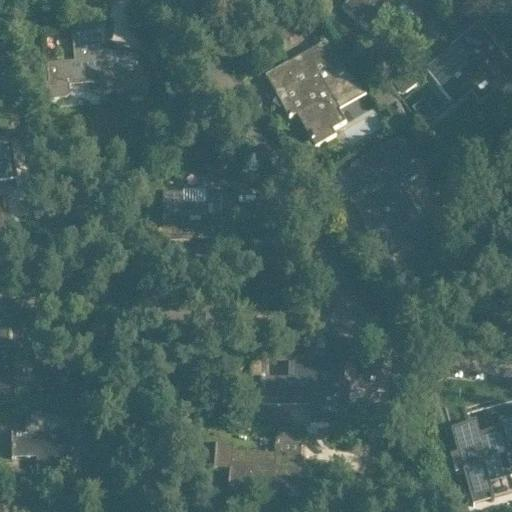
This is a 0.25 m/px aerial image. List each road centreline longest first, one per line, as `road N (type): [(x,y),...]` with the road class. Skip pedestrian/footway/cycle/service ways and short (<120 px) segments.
road 1 (residential): [(354,327),(183,0)]
road 2 (residential): [(354,327),(47,318),(0,307)]
road 3 (residential): [(345,511),(376,358)]
road 4 (residential): [(511,378),(376,358)]
